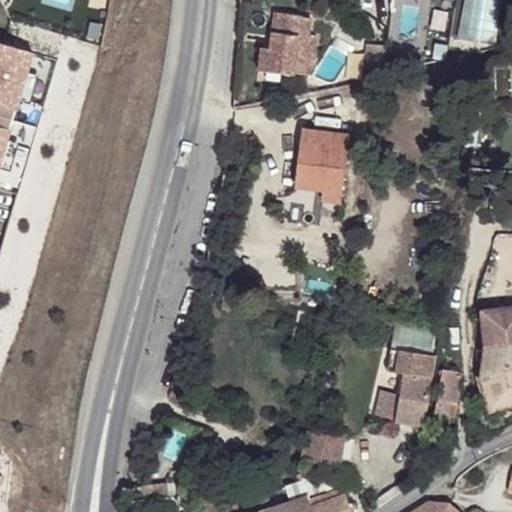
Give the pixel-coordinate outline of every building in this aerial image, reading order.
[(240,0),(240,14),(263,14),(263,0),(240,0)] [(495,40),(498,0),(460,0),(457,37),(495,40)] [(271,50),(268,49),(265,72),(294,76),(294,74),(309,76),(311,61),(313,61),(316,38),(308,37),(310,19),(301,17),(301,16),(276,13),(271,50)] [(386,46),(367,44),(363,83),(381,79),(386,46)] [(26,55),(0,47),(0,143),(1,141),(12,103),(20,74),(26,55)] [(268,49),(260,48),(257,71),(265,72),(268,49)] [(33,78),(20,74),(12,103),(24,106),(33,78)] [(322,201),(340,203),(348,136),(303,130),(296,187),(323,191),(322,201)] [(1,141),(0,143),(0,172),(5,174),(13,145),(1,141)] [(224,296),(222,308),(237,310),(239,299),(224,296)] [(511,306),(481,310),(485,345),(480,379),(490,412),(511,405),(511,306)] [(436,355),(391,349),(388,372),(404,374),(400,395),(381,391),(375,415),(396,421),(395,423),(423,428),(436,355)] [(462,373),(442,370),(432,428),(447,430),(449,416),(455,417),(462,373)] [(344,438),(308,431),(301,460),(339,466),(344,438)] [(306,480),(304,473),(298,475),(300,482),(306,480)] [(310,500),(343,488),(340,482),(312,478),(306,480),(300,482),(285,486),(290,502),(309,496),(310,500)] [(197,511),(199,508),(189,482),(176,483),(178,509),(169,510),(167,484),(142,486),(143,499),(133,500),(130,511),(197,511)] [(351,511),(351,510),(343,488),(310,500),(309,496),(290,502),(293,511),(351,511)] [(229,511),(238,511),(236,501),(228,503),(229,511)] [(412,511),(458,511),(450,505),(451,503),(448,502),(448,503),(430,503),(429,501),(412,511)] [(293,511),(290,502),(262,511),(293,511)]
